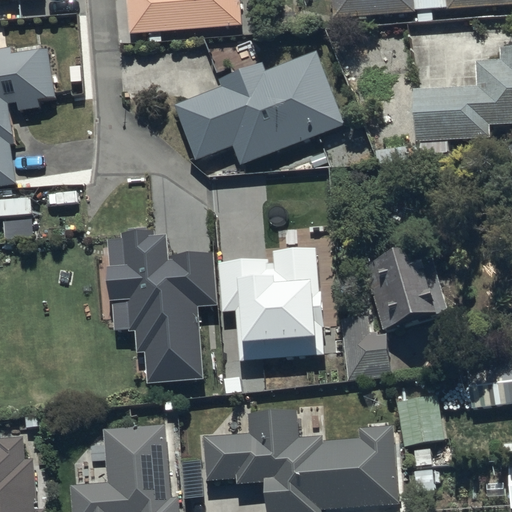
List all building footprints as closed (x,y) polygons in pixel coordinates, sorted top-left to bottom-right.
[(0,0),(0,21),(21,20),(20,0),(22,0),(0,0)] [(128,0),(131,36),(149,34),(150,44),(162,43),(161,33),(242,27),(239,0),(128,0)] [(511,0),(333,0),(334,18),(417,14),(418,24),(433,24),(433,12),(511,8),(511,0)] [(0,187),(17,185),(11,145),(16,144),(10,106),(18,105),(19,112),(40,109),(39,102),(56,100),(49,50),(13,55),(12,47),(0,49),(0,187)] [(448,156),(448,142),(491,140),(490,129),(511,128),(511,49),(503,50),(503,61),(475,63),(476,89),(415,91),(417,143),(419,143),(420,157),(448,156)] [(223,88),(175,105),(195,163),(232,150),(238,166),(345,128),(318,53),(266,72),(263,63),(219,79),(223,88)] [(217,304),(213,251),(168,255),(166,235),(154,236),(153,230),(124,232),(125,240),(109,242),(111,266),(107,268),(113,333),(135,331),(137,353),(143,353),(146,383),(204,378),(198,306),(217,304)] [(324,355),(316,245),(274,248),(274,258),(218,262),(222,311),(235,310),(239,361),(324,355)] [(418,253),(365,270),(384,332),(438,315),(418,253)] [(370,320),(344,322),(348,381),(391,379),(388,336),(371,337),(370,320)] [(511,361),(468,367),(474,410),(511,405),(511,361)] [(437,395),(397,402),(405,449),(445,442),(437,395)] [(250,433),(204,439),(209,483),(237,480),(238,487),(264,484),(267,511),(337,511),(401,505),(392,429),(359,432),(360,439),(322,443),(321,436),(298,439),(295,411),(248,416),(250,433)] [(165,426),(104,431),(108,483),(72,487),(74,511),(178,511),(177,500),(172,501),(165,426)] [(0,511),(45,511),(36,511),(34,461),(25,461),(24,439),(0,440),(0,511)] [(431,450),(412,451),(414,492),(434,491),(431,450)]
